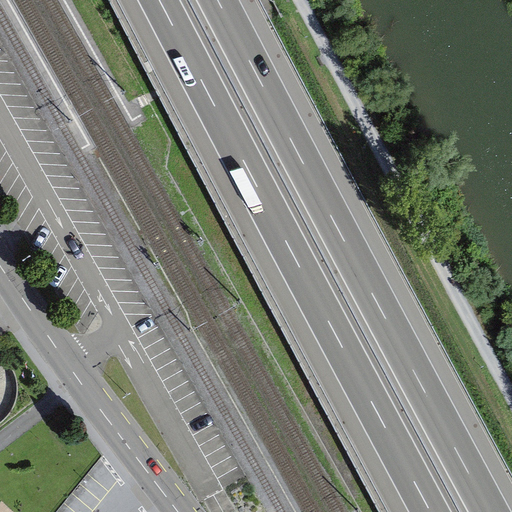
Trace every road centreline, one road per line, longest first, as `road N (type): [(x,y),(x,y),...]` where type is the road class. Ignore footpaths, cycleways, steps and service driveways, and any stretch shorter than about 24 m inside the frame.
road 1 (motorway): [(497,511),(224,0)]
road 2 (motorway): [(164,0),(436,511)]
road 3 (primary): [(0,267),(178,511)]
